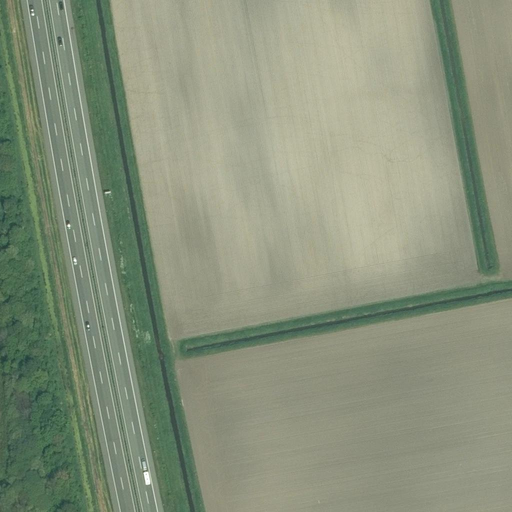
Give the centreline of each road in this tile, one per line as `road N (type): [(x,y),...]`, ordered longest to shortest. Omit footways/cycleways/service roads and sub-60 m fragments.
road 1 (motorway): [(27,0),(121,511)]
road 2 (motorway): [(150,511),(56,0)]
